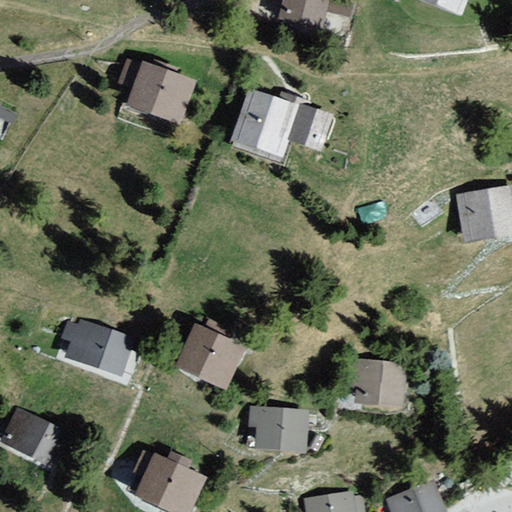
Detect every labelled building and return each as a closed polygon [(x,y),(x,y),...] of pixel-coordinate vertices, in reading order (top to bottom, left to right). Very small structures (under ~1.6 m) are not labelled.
[(322,2),(311,0),(275,0),(270,21),(314,34),(322,2)] [(459,0),(419,0),(454,14),(459,0)] [(188,82),(135,62),(120,104),(173,127),(188,82)] [(293,105),(243,88),(224,141),(278,158),(293,105)] [(504,186),(449,194),(457,246),(511,237),(511,235),(506,199),(504,186)] [(130,340),(87,324),(73,363),(116,378),(130,340)] [(234,347),(187,328),(171,369),(220,388),(234,347)] [(393,365),(352,362),(347,407),(391,408),(393,365)] [(0,441),(50,466),(64,436),(9,407),(0,427),(0,441)] [(303,410),(242,409),(239,448),(301,451),(303,410)] [(178,511),(194,476),(146,454),(127,495),(166,511),(178,511)] [(437,511),(424,479),(379,501),(384,511),(437,511)] [(354,511),(350,492),(296,500),(298,511),(354,511)]
